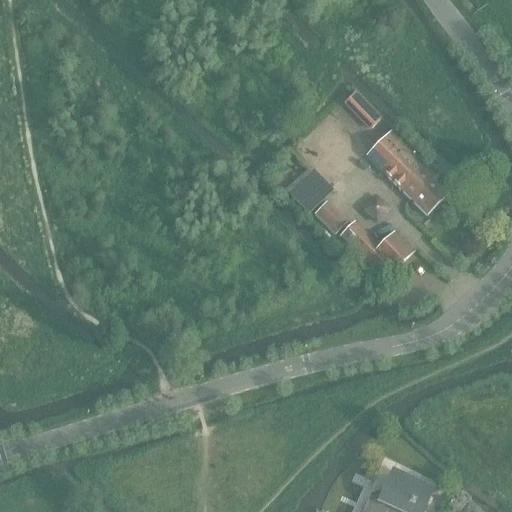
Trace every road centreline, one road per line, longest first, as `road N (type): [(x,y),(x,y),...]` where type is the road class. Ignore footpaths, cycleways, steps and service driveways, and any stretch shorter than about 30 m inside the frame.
road 1 (tertiary): [(0,456),(319,363),(411,345),(451,327),(511,267)]
road 2 (tertiary): [(511,110),(432,0)]
